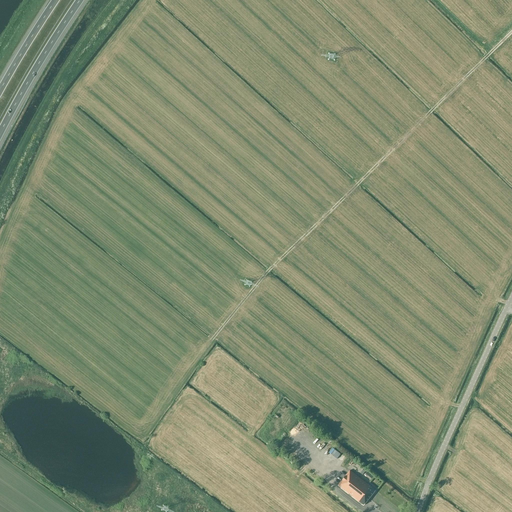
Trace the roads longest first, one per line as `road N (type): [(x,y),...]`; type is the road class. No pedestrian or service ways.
road 1 (tertiary): [(417,511),(511,297)]
road 2 (motorway): [(0,134),(79,0)]
